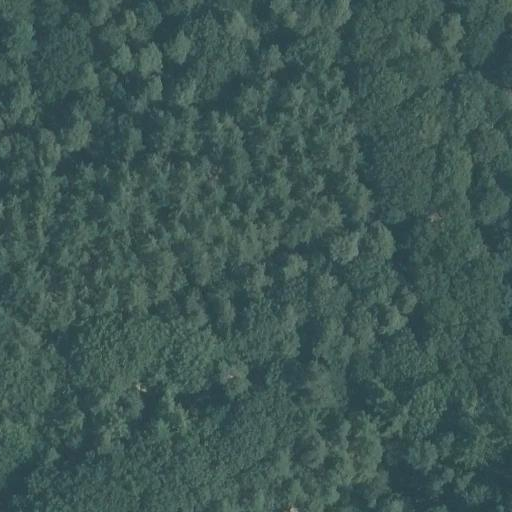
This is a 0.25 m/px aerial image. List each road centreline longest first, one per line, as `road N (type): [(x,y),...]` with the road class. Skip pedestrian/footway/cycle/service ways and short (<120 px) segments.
road 1 (track): [(107,385),(188,420),(248,427),(441,422),(511,447)]
road 2 (track): [(0,107),(296,0)]
road 3 (track): [(0,321),(107,385),(17,511)]
